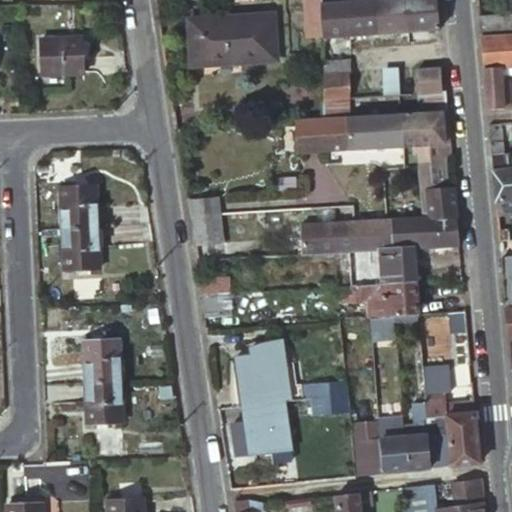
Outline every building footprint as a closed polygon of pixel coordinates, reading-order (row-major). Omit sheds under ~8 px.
[(321,0),(304,0),(304,9),(306,9),(307,36),(322,36),(321,2),(321,0)] [(378,33),(376,0),(360,0),(347,1),(349,35),(364,34),(378,33)] [(406,0),(376,0),(378,33),(408,31),(406,0)] [(439,27),(436,0),(406,0),(408,31),(439,30),(439,27)] [(322,36),(347,35),(349,35),(347,1),(321,2),(322,36)] [(479,29),(480,36),(511,33),(511,13),(478,17),(479,29)] [(188,20),(190,65),(275,60),(272,14),(188,20)] [(511,33),(480,36),(480,44),(482,69),(500,67),(511,66),(511,33)] [(39,39),(40,72),(82,70),(81,37),(39,39)] [(322,60),(323,74),(348,72),(348,59),(322,60)] [(484,87),(486,110),(502,109),(501,97),(500,81),(500,67),(482,69),(484,87)] [(416,69),(417,93),(441,92),(439,68),(416,69)] [(323,74),(323,99),(348,97),(348,74),(348,72),(323,74)] [(446,109),(445,91),(441,92),(417,93),(419,113),(447,112),(446,109)] [(323,99),(323,119),(349,117),(348,97),(323,99)] [(447,112),(419,113),(364,116),(349,117),(323,119),(294,120),(296,152),(374,147),(386,146),(410,145),(450,142),(447,112)] [(488,138),(488,143),(500,141),(499,124),(487,125),(488,138)] [(488,143),(491,170),(511,168),(511,153),(502,155),(501,141),(500,141),(488,143)] [(451,153),(450,142),(410,145),(411,153),(417,153),(421,218),(429,217),(426,187),(454,186),(446,184),(444,157),(451,153)] [(386,146),(374,147),(374,155),(386,154),(386,146)] [(511,168),(491,170),(495,210),(496,215),(511,213),(511,206),(511,200),(511,199),(511,168)] [(61,187),(63,227),(97,226),(95,185),(61,187)] [(299,224),(301,254),(335,252),(334,250),(348,250),(350,250),(355,249),(360,249),(412,248),(459,246),(455,202),(454,186),(426,187),(429,217),(421,218),(299,224)] [(186,206),(191,245),(221,242),(216,194),(185,198),(186,206)] [(97,226),(63,227),(65,270),(98,268),(97,226)] [(363,285),(415,282),(412,248),(360,249),(363,285)] [(357,285),(363,285),(360,249),(355,249),(350,250),(348,250),(351,285),(357,285)] [(502,278),(505,307),(511,305),(511,262),(500,263),(502,278)] [(200,284),(201,294),(229,292),(228,277),(199,278),(200,284)] [(393,316),(417,314),(415,282),(363,285),(357,285),(351,285),(335,287),(335,300),(368,298),(369,317),(393,316)] [(201,294),(204,316),(230,314),(229,292),(201,294)] [(417,314),(393,316),(394,326),(418,324),(417,314)] [(392,319),(371,320),(371,340),(393,339),(392,319)] [(84,340),(86,381),(120,380),(118,338),(84,340)] [(281,401),(290,400),(283,343),(252,346),(252,356),(235,357),(242,406),(281,401)] [(426,418),(445,415),(441,367),(422,369),(424,399),(424,401),(426,418)] [(120,380),(86,381),(88,424),(122,422),(120,380)] [(295,399),(310,398),(317,397),(316,385),(316,382),(294,384),(295,399)] [(316,385),(317,397),(347,394),(346,382),(316,385)] [(350,425),(347,394),(317,397),(310,398),(313,428),(350,425)] [(281,401),(242,406),(249,454),(288,449),(281,401)] [(407,469),(450,465),(445,415),(426,418),(424,401),(412,402),(414,425),(403,426),(405,437),(407,469)] [(474,418),(474,413),(445,415),(450,465),(479,463),(474,418)] [(378,437),(381,472),(407,469),(405,437),(403,426),(403,421),(377,424),(378,437)] [(355,439),(358,477),(381,472),(378,437),(355,439)] [(483,511),(481,478),(452,483),(454,507),(436,510),(436,511),(483,511)] [(436,511),(436,510),(434,484),(403,488),(404,511),(436,511)] [(336,511),(358,511),(358,505),(369,504),(368,492),(334,496),(336,511)] [(110,499),(110,511),(143,511),(143,498),(110,499)] [(234,502),(234,511),(257,511),(257,506),(249,506),(248,500),(237,501),(237,499),(233,500),(234,502)] [(257,506),(257,511),(265,511),(265,503),(248,500),(249,506),(257,506)] [(9,503),(9,511),(42,511),(42,502),(9,503)]
